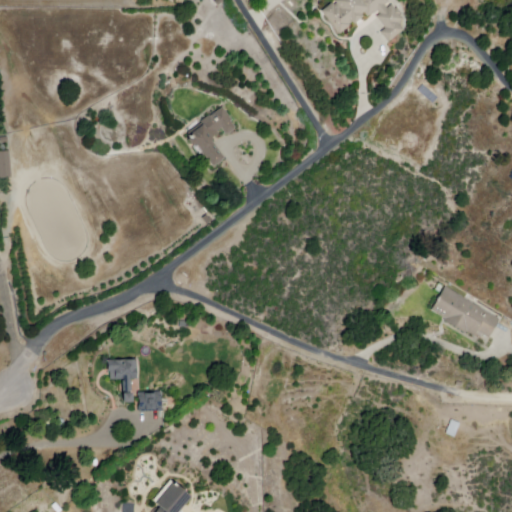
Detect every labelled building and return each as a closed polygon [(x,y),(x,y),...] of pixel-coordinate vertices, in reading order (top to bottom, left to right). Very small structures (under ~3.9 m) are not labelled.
[(334,0),(319,12),(338,36),(349,28),(348,25),(351,23),(354,26),(364,19),(361,15),(364,13),(368,18),(378,10),(381,14),(377,17),(386,28),(381,32),(390,43),(405,31),(400,23),(404,20),(401,16),(403,14),(399,8),(396,9),(393,5),(388,9),(385,6),(390,2),(388,0),(334,0)] [(221,104),(232,118),(229,120),(236,128),(227,135),(222,129),(211,138),(226,158),(213,168),(195,143),(190,147),(181,135),(221,104)] [(447,286),(502,319),(490,338),(479,331),(474,340),(444,323),(446,320),(431,311),(447,286)] [(103,359),(138,358),(139,378),(131,379),(131,391),(165,390),(165,410),(139,410),(138,403),(119,403),(119,381),(108,381),(108,372),(104,372),(103,359)] [(171,480),(191,496),(179,511),(152,511),(157,507),(153,504),(171,480)]
